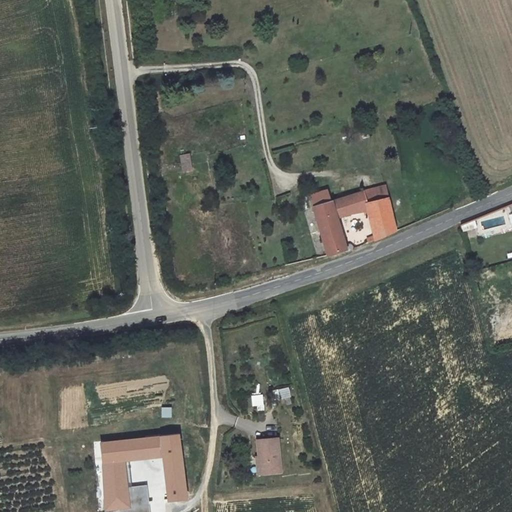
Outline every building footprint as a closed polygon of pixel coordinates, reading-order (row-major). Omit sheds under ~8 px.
[(178,155),(182,172),(192,170),(188,153),(178,155)] [(387,198),(384,185),(363,191),(367,203),(387,198)] [(327,189),(310,194),(313,207),(330,202),(327,189)] [(363,191),(331,201),(336,218),(349,214),(368,210),(366,203),(367,203),(363,191)] [(367,203),(366,203),(368,210),(375,240),(395,231),(387,198),(367,203)] [(313,207),(312,207),(327,256),(346,250),(336,218),(331,201),(330,202),(313,207)] [(475,225),(474,219),(463,224),(464,228),(475,225)] [(287,387),(276,389),(278,400),(290,398),(287,387)] [(251,409),(263,408),(261,392),(249,394),(251,409)] [(159,406),(159,417),(170,417),(170,406),(159,406)] [(132,459),(162,456),(168,500),(187,498),(178,434),(101,443),(103,464),(104,496),(104,511),(117,511),(117,507),(128,506),(126,485),(124,470),(123,460),(132,459)] [(277,438),(257,440),(259,457),(260,474),(281,472),(277,438)] [(133,469),(132,459),(123,460),(124,470),(133,469)] [(148,482),(126,485),(128,506),(131,505),(148,503),(151,503),(148,482)] [(131,511),(149,511),(148,503),(131,505),(131,511)]
